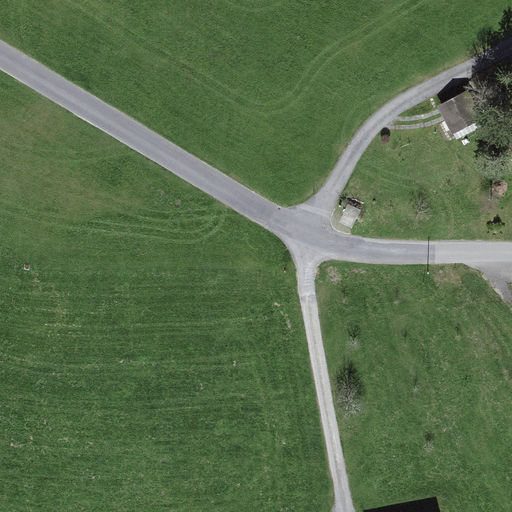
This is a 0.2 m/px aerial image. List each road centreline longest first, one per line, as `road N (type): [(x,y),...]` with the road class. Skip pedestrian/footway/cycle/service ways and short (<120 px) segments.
road 1 (residential): [(0,55),(313,237)]
road 2 (unclassified): [(313,237),(379,115),(511,46)]
road 3 (residential): [(313,237),(372,253),(511,255)]
